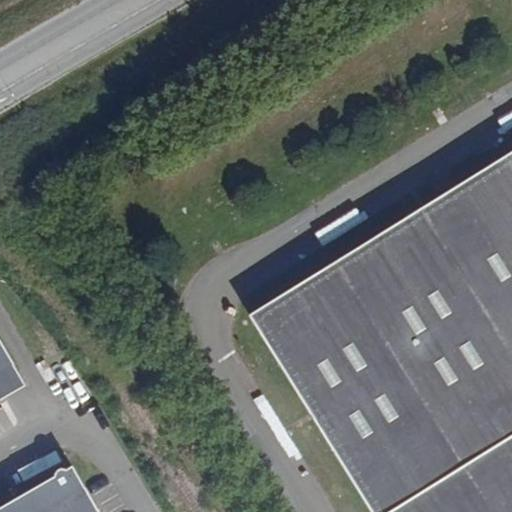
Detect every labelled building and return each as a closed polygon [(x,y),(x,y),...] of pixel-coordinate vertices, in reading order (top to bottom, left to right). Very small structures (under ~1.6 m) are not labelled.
[(511,511),(511,154),(250,316),(371,511),(511,511)] [(0,386),(19,375),(0,341),(0,386)] [(19,375),(0,386),(0,401),(26,386),(19,375)] [(69,472),(71,475),(76,472),(73,467),(67,470),(69,472)] [(98,511),(76,472),(71,475),(69,472),(67,470),(63,468),(59,469),(56,472),(55,474),(55,477),(56,480),(61,488),(19,511),(98,511)] [(56,480),(55,477),(0,508),(0,511),(19,511),(61,488),(56,480)]
